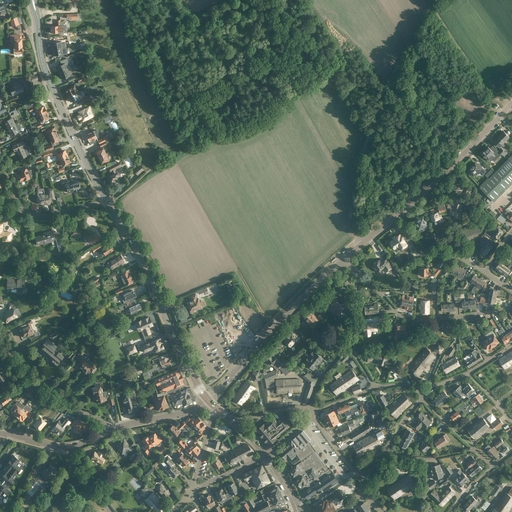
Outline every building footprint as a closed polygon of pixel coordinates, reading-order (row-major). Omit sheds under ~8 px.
[(5,3),(0,4),(0,14),(8,12),(5,3)] [(12,27),(19,24),(17,17),(9,20),(12,27)] [(63,33),(65,33),(65,25),(63,25),(63,21),(60,21),(60,20),(56,20),(57,25),(50,25),(50,33),(59,33),(63,33)] [(13,37),(14,47),(12,47),(13,55),(15,54),(15,56),(20,56),(20,54),(21,54),(20,36),(13,37)] [(66,47),(52,49),(53,51),(52,51),(52,53),(53,53),(53,56),(67,54),(66,47)] [(66,68),(64,63),(56,66),(57,68),(57,69),(57,71),(58,71),(59,73),(72,68),(71,65),(68,66),(68,68),(66,68)] [(73,71),(72,68),(59,73),(59,74),(59,75),(60,77),(61,79),(69,76),(67,71),(69,70),(70,72),(73,71)] [(86,74),(77,78),(79,82),(88,78),(86,74)] [(14,86),(11,87),(11,88),(10,88),(12,92),(17,91),(20,90),(22,90),(21,87),(22,86),(21,84),(18,85),(17,82),(13,84),(14,86)] [(70,86),(71,88),(65,91),(68,97),(79,91),(78,88),(76,89),(74,84),(70,86)] [(79,91),(68,97),(71,102),(79,99),(77,95),(80,94),(79,92),(79,91)] [(89,95),(80,99),(82,103),(91,99),(89,95)] [(44,106),(35,110),(37,116),(47,112),(46,111),(47,111),(46,109),(45,109),(44,106)] [(89,107),(78,112),(79,114),(77,115),(79,120),(81,119),(82,122),(89,119),(93,117),(91,112),(89,107)] [(47,112),(37,116),(39,122),(49,118),(47,112)] [(12,118),(5,122),(8,128),(15,125),(12,118)] [(15,125),(8,128),(12,135),(19,131),(20,130),(21,128),(19,124),(18,125),(17,124),(15,125)] [(56,130),(55,127),(46,131),(48,137),(57,133),(56,130)] [(93,131),(86,134),(90,144),(95,142),(94,139),(97,138),(96,138),(100,136),(97,130),(94,131),(93,131)] [(503,131),(498,136),(505,142),(510,137),(503,131)] [(57,133),(48,137),(51,143),(60,140),(57,133)] [(110,138),(108,135),(106,136),(102,137),(103,138),(98,141),(99,144),(105,141),(108,140),(108,139),(110,138)] [(505,142),(498,136),(493,141),(499,147),(500,147),(501,147),(502,145),(505,142)] [(12,145),(11,146),(14,151),(16,151),(16,150),(25,146),(23,140),(16,143),(16,142),(12,144),(12,145)] [(28,144),(25,146),(16,150),(16,151),(20,159),(27,156),(24,149),(26,148),(29,147),(28,144)] [(501,154),(492,146),(490,148),(488,146),(484,150),(483,149),(480,152),(481,153),(480,154),(487,160),(489,161),(491,159),(494,162),(501,154)] [(505,151),(501,147),(497,150),(504,157),(508,153),(506,151),(505,151)] [(95,151),(98,157),(105,154),(104,150),(103,148),(101,149),(100,149),(98,150),(97,150),(95,151)] [(59,160),(68,156),(65,150),(57,154),(57,152),(53,154),(54,156),(57,156),(59,160)] [(108,159),(105,154),(98,157),(101,163),(103,162),(104,162),(106,161),(106,160),(108,159)] [(69,158),(68,156),(59,160),(62,166),(70,162),(68,158),(69,158)] [(511,183),(511,165),(506,160),(479,187),(494,202),(511,183)] [(482,168),(475,161),(467,170),(474,176),(479,172),(481,170),(484,173),(486,171),(482,168)] [(113,174),(107,178),(108,179),(107,180),(110,185),(113,183),(113,184),(116,183),(115,181),(120,179),(118,177),(121,175),(118,169),(115,171),(115,170),(116,170),(115,169),(122,166),(120,162),(116,163),(116,164),(110,167),(108,168),(110,171),(112,171),(113,174)] [(139,165),(133,170),(138,175),(144,170),(139,165)] [(31,173),(30,168),(20,171),(20,174),(18,175),(20,181),(29,178),(29,179),(32,178),(30,173),(31,173)] [(76,181),(71,183),(73,191),(74,191),(75,191),(76,192),(77,191),(78,190),(78,189),(80,189),(78,181),(79,181),(78,178),(75,179),(76,181)] [(73,191),(71,183),(66,184),(65,182),(62,183),(64,189),(67,189),(68,192),(69,193),(71,192),(71,191),(73,191)] [(44,194),(44,192),(43,204),(50,204),(50,199),(55,199),(53,189),(48,188),(47,195),(44,194)] [(454,206),(448,204),(447,208),(448,209),(450,210),(449,214),(454,215),(454,214),(457,215),(457,217),(459,217),(461,210),(460,210),(461,205),(456,203),(455,207),(453,207),(454,206)] [(433,211),(428,213),(430,216),(429,216),(432,222),(437,219),(439,223),(443,221),(441,216),(440,216),(439,214),(441,214),(440,213),(447,211),(444,204),(439,205),(440,207),(439,208),(440,211),(434,213),(433,211)] [(502,223),(506,219),(506,218),(505,218),(506,217),(501,213),(497,218),(502,223)] [(431,230),(428,224),(427,224),(423,216),(421,217),(422,217),(420,218),(420,217),(414,220),(418,228),(417,229),(418,232),(428,228),(430,231),(431,230)] [(0,237),(2,237),(2,241),(11,242),(12,232),(4,231),(3,230),(2,230),(3,222),(0,222),(0,237)] [(80,238),(81,228),(71,227),(71,235),(74,236),(74,238),(78,238),(78,237),(80,238)] [(487,234),(494,240),(496,237),(498,239),(503,232),(497,227),(494,231),(491,229),(487,234)] [(42,234),(35,236),(37,243),(44,241),(45,242),(51,240),(51,242),(56,240),(53,230),(46,232),(47,233),(43,234),(42,234)] [(92,244),(101,238),(97,232),(95,234),(94,233),(88,237),(92,244)] [(439,241),(434,232),(430,234),(435,243),(439,241)] [(394,239),(390,242),(393,247),(394,247),(397,245),(400,249),(402,251),(408,247),(407,245),(405,242),(401,235),(398,237),(396,235),(393,237),(394,239)] [(479,251),(485,256),(488,252),(489,252),(493,247),(491,245),(492,243),(484,237),(480,241),(482,243),(480,245),(482,247),(479,251)] [(105,255),(114,249),(110,243),(108,245),(107,244),(101,248),(102,251),(100,252),(102,256),(104,254),(105,255)] [(94,252),(101,248),(99,244),(91,249),(94,252)] [(124,261),(119,253),(116,255),(115,253),(108,257),(109,259),(111,258),(112,259),(107,262),(111,269),(121,264),(121,265),(124,263),(123,262),(124,261)] [(386,266),(388,270),(393,267),(387,258),(381,262),(380,260),(372,265),(375,268),(374,269),(377,272),(379,271),(386,266)] [(496,267),(496,268),(503,273),(505,275),(506,275),(508,272),(509,274),(511,270),(511,260),(507,267),(500,262),(497,266),(497,265),(496,267)] [(457,275),(460,267),(454,265),(452,271),(450,270),(448,273),(451,273),(457,275)] [(441,270),(438,267),(432,275),(435,278),(441,270)] [(460,267),(457,275),(456,277),(462,279),(463,277),(466,270),(460,267)] [(428,271),(428,268),(418,268),(418,273),(420,273),(420,276),(428,276),(428,275),(431,275),(431,271),(428,271)] [(117,275),(116,275),(118,278),(121,276),(125,285),(134,281),(128,269),(117,274),(117,275)] [(479,279),(474,275),(470,281),(475,284),(479,279)] [(97,277),(88,282),(90,285),(99,280),(97,277)] [(7,278),(7,287),(17,288),(17,292),(23,293),(24,280),(7,278)] [(479,279),(475,284),(472,289),(475,291),(478,286),(481,288),(485,282),(479,279)] [(92,289),(101,285),(99,280),(90,285),(92,289)] [(497,290),(490,289),(488,295),(496,297),(497,290)] [(134,292),(133,290),(122,295),(123,297),(124,297),(126,302),(129,301),(128,299),(135,296),(136,295),(135,293),(134,292)] [(188,297),(190,302),(186,303),(190,313),(194,311),(193,310),(201,307),(197,299),(195,294),(188,297)] [(331,294),(327,299),(332,303),(330,305),(336,310),(335,311),(336,312),(339,314),(344,308),(346,310),(350,304),(346,301),(348,298),(345,296),(343,298),(345,299),(343,302),(344,302),(341,306),(336,302),(338,299),(331,294)] [(403,294),(401,301),(413,304),(414,297),(403,294)] [(496,297),(488,295),(486,295),(486,297),(481,296),(480,302),(489,304),(489,302),(495,303),(496,297)] [(430,314),(430,300),(420,300),(420,304),(419,304),(419,310),(420,310),(420,314),(430,314)] [(413,304),(401,301),(400,308),(411,310),(413,304)] [(5,313),(5,314),(3,315),(7,322),(18,317),(13,309),(10,310),(10,307),(14,307),(14,303),(8,303),(8,309),(5,311),(6,312),(5,313)] [(138,304),(129,308),(130,311),(129,312),(130,314),(141,309),(140,307),(141,306),(140,304),(138,304)] [(365,306),(365,314),(379,313),(378,304),(374,304),(374,305),(365,306)] [(318,320),(309,312),(303,319),(312,326),(318,320)] [(149,316),(134,322),(138,332),(142,330),(145,336),(151,333),(149,328),(153,326),(149,316)] [(34,331),(33,328),(32,328),(30,323),(32,323),(31,319),(25,321),(26,323),(19,325),(20,328),(19,328),(23,337),(29,335),(29,336),(31,335),(32,334),(34,333),(34,332),(34,331)] [(368,324),(363,324),(364,332),(365,336),(371,336),(370,331),(377,330),(376,323),(368,324)] [(439,328),(452,337),(457,331),(448,324),(446,326),(443,323),(439,328)] [(396,334),(392,335),(394,341),(398,340),(398,337),(399,337),(400,334),(403,334),(403,332),(404,332),(405,325),(396,324),(395,331),(395,333),(396,333),(396,334)] [(505,331),(502,326),(500,328),(502,331),(509,342),(509,341),(510,342),(511,339),(511,337),(508,331),(507,331),(508,332),(506,333),(505,331)] [(427,330),(426,329),(422,335),(433,345),(438,339),(427,330)] [(49,333),(52,339),(58,336),(55,330),(49,333)] [(492,330),(485,335),(487,337),(493,346),(499,342),(495,336),(496,336),(492,330)] [(509,342),(502,331),(499,333),(501,337),(505,344),(509,342)] [(285,338),(286,339),(284,341),(287,343),(288,342),(291,345),(298,338),(292,333),(289,336),(288,335),(285,338)] [(493,346),(487,337),(481,341),(487,350),(493,346)] [(154,352),(163,348),(159,339),(144,345),(146,351),(153,348),(154,352)] [(334,345),(326,339),(322,344),(329,351),(334,345)] [(473,339),(469,343),(472,347),(473,346),(476,350),(480,347),(473,339)] [(48,357),(53,351),(54,350),(45,341),(43,344),(44,345),(39,350),(45,355),(44,356),(47,358),(48,357)] [(136,351),(133,345),(125,348),(127,355),(136,351)] [(451,346),(446,353),(451,356),(456,349),(451,346)] [(435,356),(426,348),(408,369),(418,377),(422,373),(421,372),(428,364),(430,365),(435,358),(435,356)] [(466,362),(465,362),(469,368),(483,359),(479,353),(477,354),(474,350),(469,353),(470,354),(466,356),(469,360),(466,362)] [(511,350),(498,359),(505,369),(511,364),(511,350)] [(57,354),(53,351),(48,357),(51,360),(49,363),(54,368),(64,356),(59,352),(57,354)] [(323,358),(314,351),(309,356),(318,364),(320,361),(323,358)] [(81,355),(81,354),(76,359),(80,362),(76,366),(78,368),(80,368),(81,369),(87,362),(90,359),(88,357),(88,356),(84,352),(81,355)] [(388,357),(374,352),(364,357),(366,362),(372,360),(372,359),(374,358),(378,360),(377,362),(379,363),(378,363),(384,365),(384,364),(386,365),(388,357)] [(340,359),(344,362),(349,357),(346,353),(340,359)] [(154,365),(168,359),(167,357),(168,356),(167,355),(166,355),(166,354),(152,360),(154,364),(154,365)] [(316,366),(318,364),(309,356),(304,362),(313,370),(316,367),(316,366)] [(455,356),(441,364),(446,374),(460,365),(455,356)] [(270,357),(266,360),(272,366),(274,364),(277,367),(280,369),(284,365),(285,366),(287,363),(284,360),(280,363),(274,357),(272,359),(270,357)] [(154,365),(154,364),(145,368),(146,372),(142,374),(145,380),(152,376),(150,371),(155,368),(156,369),(163,367),(163,368),(166,367),(165,366),(170,363),(168,359),(154,365)] [(90,365),(87,362),(81,369),(83,370),(82,371),(85,374),(89,369),(92,372),(96,367),(93,364),(92,365),(90,364),(90,365)] [(280,369),(286,375),(294,367),(289,363),(285,366),(284,365),(280,369)] [(135,365),(130,367),(131,370),(132,369),(133,370),(133,373),(134,375),(141,372),(139,367),(136,368),(135,365)] [(352,369),(329,385),(337,396),(346,390),(345,389),(349,387),(350,386),(359,380),(352,369)] [(180,375),(177,370),(154,380),(157,385),(159,384),(158,388),(159,391),(162,392),(163,392),(165,391),(167,394),(177,390),(175,387),(184,384),(181,377),(180,375)] [(276,370),(261,376),(264,388),(267,388),(269,387),(268,379),(279,376),(277,371),(277,372),(276,370)] [(252,372),(254,382),(261,380),(259,371),(252,372)] [(125,374),(126,376),(121,378),(122,380),(121,381),(122,382),(123,382),(124,384),(132,381),(133,380),(134,380),(133,378),(132,378),(133,377),(132,373),(131,372),(130,372),(125,374)] [(309,382),(303,400),(308,402),(314,385),(315,385),(317,379),(308,372),(303,376),(309,382)] [(300,390),(299,379),(276,380),(276,390),(277,393),(300,392),(300,390)] [(246,381),(239,390),(233,399),(242,405),(253,390),(255,388),(246,381)] [(465,387),(463,388),(469,394),(467,396),(469,398),(476,394),(475,391),(472,393),(471,393),(474,390),(467,382),(464,385),(465,387)] [(93,394),(102,392),(100,385),(100,383),(94,384),(95,387),(92,387),(92,389),(91,389),(92,393),(93,393),(93,394)] [(362,391),(360,385),(352,388),(354,394),(362,391)] [(455,390),(453,392),(459,398),(464,394),(467,397),(467,396),(469,394),(463,388),(460,385),(455,390)] [(195,400),(190,387),(170,396),(172,399),(171,400),(173,406),(174,405),(175,406),(177,405),(177,404),(182,402),(183,405),(195,400)] [(439,406),(449,397),(443,389),(433,399),(439,406)] [(163,392),(162,392),(157,394),(153,396),(154,398),(153,399),(158,411),(168,407),(164,395),(167,395),(167,394),(165,391),(163,392)] [(93,394),(95,403),(107,400),(106,396),(103,396),(102,392),(93,394)] [(10,400),(11,399),(7,394),(0,398),(0,399),(0,400),(1,401),(0,401),(0,403),(3,406),(9,402),(8,401),(10,400)] [(411,402),(404,394),(387,408),(396,418),(401,413),(400,412),(411,402)] [(478,394),(470,400),(473,405),(477,403),(478,404),(483,401),(478,394)] [(375,395),(382,407),(388,404),(382,395),(379,397),(377,395),(375,395)] [(129,414),(133,413),(130,399),(125,400),(125,401),(123,401),(124,405),(126,404),(127,408),(124,408),(125,412),(128,411),(129,414)] [(17,401),(15,404),(14,403),(13,404),(14,404),(12,405),(12,406),(10,410),(12,411),(10,413),(13,415),(16,417),(25,406),(25,405),(20,401),(19,403),(17,401)] [(351,409),(345,411),(347,418),(362,413),(367,411),(368,411),(364,401),(358,403),(358,404),(350,407),(351,409)] [(456,411),(450,415),(450,416),(452,418),(454,421),(455,421),(456,422),(460,420),(458,418),(461,416),(458,412),(462,409),(466,416),(473,410),(472,408),(467,403),(467,402),(466,401),(464,403),(463,401),(454,408),(456,411)] [(351,409),(350,407),(348,403),(337,407),(339,413),(345,411),(351,409)] [(25,406),(16,417),(22,421),(27,416),(29,418),(33,413),(30,411),(32,408),(26,404),(25,405),(25,406)] [(479,417),(485,413),(480,407),(475,411),(479,417)] [(60,413),(57,410),(51,417),(54,420),(54,419),(60,413)] [(338,419),(334,410),(324,415),(326,419),(330,417),(331,419),(333,418),(335,421),(338,419)] [(61,411),(60,413),(54,419),(57,421),(63,414),(63,413),(61,411)] [(375,412),(369,414),(371,421),(379,418),(377,412),(375,413),(375,412)] [(414,418),(417,421),(413,425),(417,430),(422,426),(424,429),(431,423),(421,412),(414,418)] [(32,424),(40,430),(46,422),(39,416),(32,424)] [(188,418),(182,423),(190,431),(195,427),(202,421),(198,417),(195,419),(194,417),(193,418),(192,417),(190,418),(190,417),(188,418)] [(266,422),(262,425),(257,430),(269,445),(278,437),(277,437),(291,426),(283,417),(277,422),(273,419),(274,418),(267,423),(266,422)] [(331,419),(330,417),(326,419),(330,427),(340,422),(339,422),(338,419),(335,421),(333,418),(331,419)] [(79,420),(78,419),(76,418),(71,425),(75,427),(73,430),(80,434),(82,430),(84,431),(88,425),(79,420)] [(376,421),(379,426),(385,423),(383,418),(376,421)] [(490,426),(483,418),(468,430),(474,438),(490,426)] [(503,424),(499,418),(491,424),(496,430),(503,424)] [(67,426),(71,422),(67,419),(64,423),(59,420),(51,430),(53,433),(54,431),(58,434),(65,426),(66,425),(67,426)] [(349,427),(355,424),(353,420),(347,422),(347,423),(339,426),(343,435),(351,431),(349,427)] [(202,421),(195,427),(197,431),(199,434),(195,437),(196,438),(194,439),(196,442),(203,436),(202,435),(203,434),(203,433),(205,431),(204,430),(205,429),(203,427),(205,425),(202,421)] [(190,431),(182,423),(178,427),(177,425),(175,426),(173,424),(167,430),(173,437),(174,437),(174,436),(179,432),(180,432),(183,429),(187,434),(190,432),(190,431)] [(351,435),(354,440),(372,429),(368,424),(351,435)] [(406,428),(398,443),(407,448),(415,433),(406,428)] [(304,430),(289,443),(295,451),(297,454),(302,461),(289,470),(295,477),(297,479),(295,480),(308,499),(325,490),(327,491),(339,483),(309,442),(311,439),(304,430)] [(352,445),(359,456),(381,444),(374,432),(352,445)] [(154,446),(159,442),(162,440),(160,436),(158,437),(155,433),(154,433),(148,437),(153,445),(154,446)] [(196,442),(194,439),(192,440),(187,434),(176,443),(178,445),(182,449),(183,450),(184,449),(183,448),(184,446),(190,453),(191,454),(194,456),(196,456),(199,453),(199,451),(200,451),(199,450),(198,448),(199,447),(195,443),(196,442)] [(434,442),(439,448),(448,442),(450,440),(445,434),(444,435),(443,435),(434,442)] [(153,445),(148,437),(148,436),(141,440),(144,445),(142,446),(144,450),(148,447),(148,448),(153,445)] [(501,438),(494,444),(497,447),(502,444),(505,447),(502,450),(505,454),(511,448),(506,442),(504,443),(504,442),(503,441),(501,438)] [(123,439),(115,445),(122,453),(129,448),(131,451),(137,446),(133,441),(128,445),(123,439)] [(420,446),(424,452),(430,447),(424,439),(421,442),(422,444),(420,446)] [(212,448),(218,449),(220,441),(214,440),(212,448)] [(280,450),(279,451),(280,452),(279,452),(282,455),(283,456),(286,460),(287,459),(288,461),(296,455),(296,454),(297,454),(295,451),(294,449),(289,443),(288,444),(287,444),(280,450)] [(254,453),(246,444),(232,451),(238,461),(254,453)] [(487,451),(495,460),(499,456),(498,454),(499,452),(493,446),(491,448),(488,444),(485,448),(486,449),(488,450),(487,451)] [(103,456),(104,454),(99,451),(98,453),(95,452),(91,458),(102,464),(103,462),(104,462),(105,460),(105,459),(106,457),(103,456)] [(232,464),(238,461),(232,451),(226,454),(232,464)] [(189,461),(182,453),(176,459),(177,460),(177,461),(178,462),(179,462),(183,466),(189,461)] [(8,484),(11,486),(16,480),(14,478),(17,475),(16,474),(17,473),(22,467),(21,466),(23,465),(19,461),(20,460),(13,454),(2,468),(0,470),(0,499),(2,501),(5,498),(4,497),(4,496),(5,497),(11,491),(8,488),(10,486),(8,484)] [(167,454),(162,458),(163,460),(168,466),(164,469),(170,475),(171,474),(174,478),(179,473),(172,466),(174,464),(171,459),(172,458),(168,455),(167,454)] [(467,465),(463,469),(465,472),(467,471),(467,470),(477,462),(472,457),(465,462),(467,465)] [(122,467),(116,461),(113,464),(118,470),(122,467)] [(477,462),(467,470),(467,471),(472,477),(482,468),(477,462)] [(440,463),(435,465),(439,478),(443,476),(440,463)] [(39,473),(40,474),(38,476),(47,482),(48,480),(49,481),(52,476),(54,477),(56,475),(54,473),(57,470),(50,465),(47,468),(45,466),(39,473)] [(154,469),(150,465),(142,473),(146,477),(154,469)] [(261,465),(241,475),(246,483),(248,482),(247,479),(251,477),(253,482),(266,476),(261,465)] [(439,478),(435,465),(430,466),(434,479),(439,478)] [(449,474),(449,475),(453,472),(450,467),(449,467),(448,466),(445,468),(446,470),(449,474)] [(465,482),(468,478),(459,469),(455,473),(458,476),(454,481),(460,487),(465,482)] [(409,473),(398,481),(405,492),(416,484),(409,473)] [(266,476),(253,482),(256,488),(269,482),(266,476)] [(440,483),(438,484),(440,487),(449,481),(446,478),(444,480),(440,483)] [(427,485),(430,490),(437,484),(434,480),(427,485)] [(398,481),(387,489),(395,500),(405,492),(398,481)] [(227,486),(229,490),(226,491),(227,493),(230,498),(233,496),(232,494),(238,491),(233,482),(227,486)] [(501,488),(495,483),(489,492),(496,496),(501,488)] [(166,491),(160,484),(156,489),(164,499),(170,493),(167,489),(166,491)] [(448,485),(441,493),(449,499),(455,492),(448,485)] [(36,500),(45,490),(40,486),(31,496),(36,500)] [(263,489),(259,491),(263,498),(259,501),(260,504),(267,500),(280,494),(277,487),(268,491),(265,493),(263,489)] [(425,487),(416,493),(421,500),(427,496),(425,487)] [(230,498),(227,493),(225,494),(222,488),(215,492),(220,503),(230,498)] [(438,493),(434,489),(429,494),(442,507),(449,499),(441,493),(439,495),(438,493)] [(334,493),(339,500),(343,497),(339,490),(334,493)] [(158,511),(165,506),(152,492),(144,500),(155,511),(158,511)] [(511,496),(505,492),(491,511),(508,511),(511,508),(511,507),(511,505),(511,496)] [(208,507),(214,504),(211,497),(210,497),(209,494),(204,497),(205,500),(204,500),(208,507)] [(280,494),(267,500),(270,507),(274,504),(275,505),(276,506),(279,506),(279,507),(285,504),(284,500),(280,494)] [(320,501),(320,502),(311,508),(313,511),(331,511),(336,509),(331,501),(335,498),(332,494),(324,500),(322,500),(320,501)] [(472,496),(468,500),(474,506),(478,500),(480,502),(482,499),(478,495),(475,498),(472,496)] [(245,499),(250,508),(256,506),(254,503),(250,496),(245,499)] [(260,504),(256,506),(250,508),(252,511),(262,511),(271,509),(270,507),(267,500),(260,504)] [(474,506),(468,500),(463,505),(466,508),(463,511),(464,511),(469,511),(468,511),(469,510),(474,506)] [(245,511),(250,509),(246,502),(242,505),(241,505),(245,511)] [(363,502),(359,505),(358,507),(361,511),(366,511),(370,510),(365,502),(363,502)]
